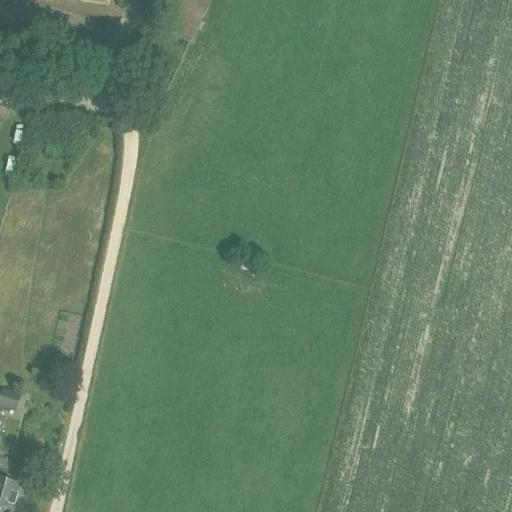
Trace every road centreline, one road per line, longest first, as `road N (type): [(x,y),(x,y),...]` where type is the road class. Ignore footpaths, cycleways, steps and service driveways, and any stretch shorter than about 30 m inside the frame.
road 1 (track): [(59,511),(129,173),(121,92)]
road 2 (unclassified): [(0,94),(121,92),(133,0)]
